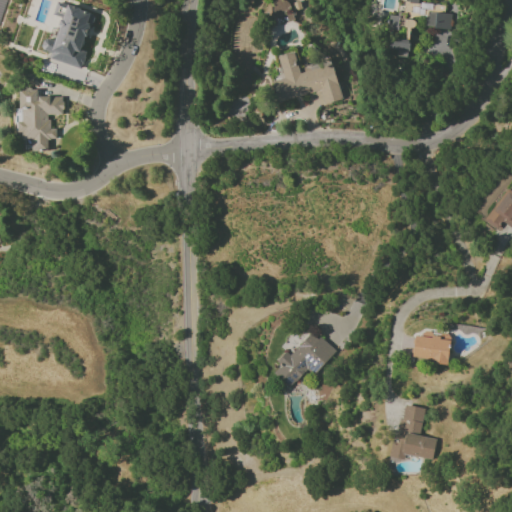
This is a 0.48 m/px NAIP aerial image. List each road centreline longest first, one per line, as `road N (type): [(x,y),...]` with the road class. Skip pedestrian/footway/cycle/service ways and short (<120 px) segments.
road 1 (tertiary): [(190,0),(185,150),(195,511)]
road 2 (residential): [(507,0),(481,110),(420,140),(345,137),(185,150)]
road 3 (residential): [(0,178),(72,194),(116,166),(185,150)]
road 4 (residential): [(116,166),(100,133),(105,95),(128,56),(140,0)]
